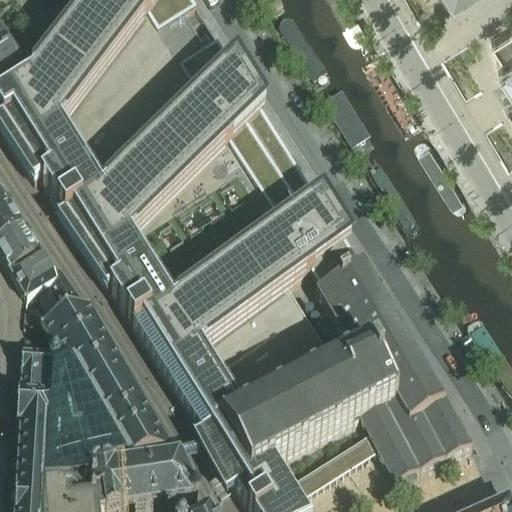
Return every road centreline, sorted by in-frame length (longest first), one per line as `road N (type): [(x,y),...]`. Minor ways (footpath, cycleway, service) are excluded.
road 1 (tertiary): [(221,0),(511,457)]
road 2 (residential): [(216,511),(0,168)]
road 3 (tertiary): [(492,204),(403,57)]
